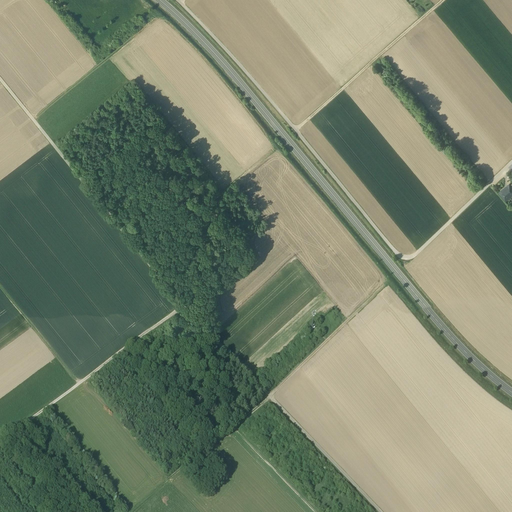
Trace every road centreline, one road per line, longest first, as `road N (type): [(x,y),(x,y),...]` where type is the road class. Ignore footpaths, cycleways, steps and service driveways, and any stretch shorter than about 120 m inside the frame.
road 1 (secondary): [(511,391),(441,325),(232,75),(156,0)]
road 2 (track): [(388,281),(256,411),(133,511)]
road 3 (track): [(511,163),(423,248),(400,257),(295,129)]
road 4 (track): [(183,304),(0,78)]
road 5 (track): [(380,511),(183,304)]
road 6 (track): [(183,304),(0,442)]
road 7 (track): [(449,0),(295,129)]
road 8 (track): [(295,129),(177,0)]
road 9 (track): [(273,149),(146,260)]
road 10 (track): [(162,17),(33,120)]
road 11 (track): [(0,285),(79,382)]
